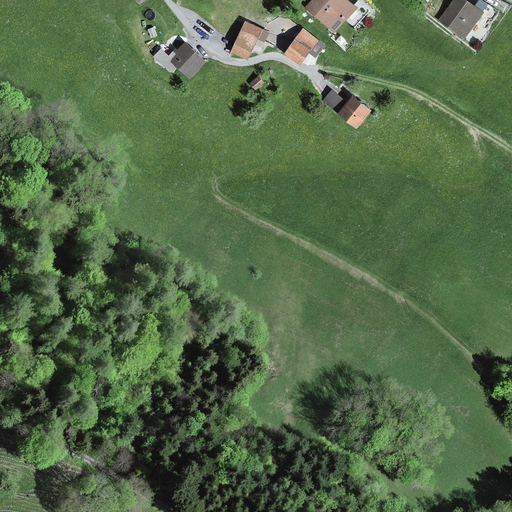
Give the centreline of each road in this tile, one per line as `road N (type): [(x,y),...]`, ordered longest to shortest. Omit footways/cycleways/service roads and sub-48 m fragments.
road 1 (track): [(0,417),(96,457),(181,511)]
road 2 (track): [(328,73),(414,90),(511,148)]
road 3 (residential): [(168,0),(226,61),(281,59),(328,73)]
